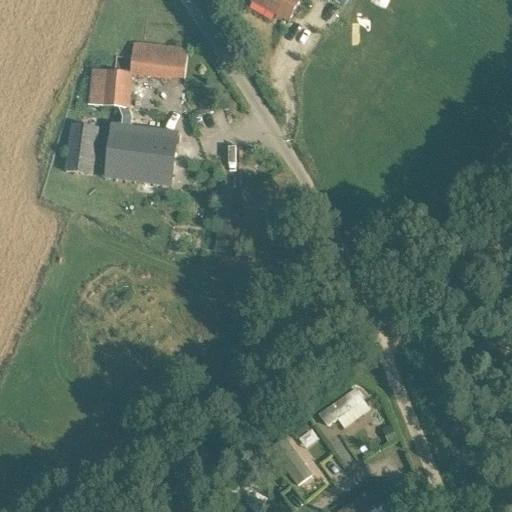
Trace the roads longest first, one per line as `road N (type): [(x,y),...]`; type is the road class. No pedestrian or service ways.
road 1 (unclassified): [(448,511),(314,184),(194,0)]
road 2 (track): [(377,334),(511,255)]
